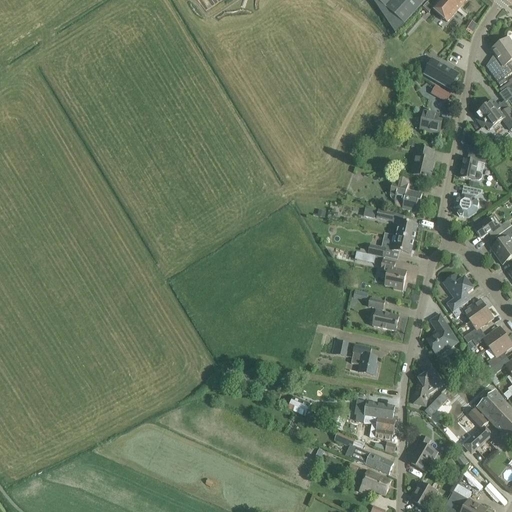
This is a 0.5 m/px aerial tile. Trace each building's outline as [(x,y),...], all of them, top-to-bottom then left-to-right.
[(376,0),(407,26),(420,10),(427,0),(376,0)] [(440,0),(439,2),(432,9),(447,23),(467,0),(440,0)] [(422,9),(428,14),(432,9),(434,7),(428,2),(422,9)] [(469,20),(466,30),(475,33),(479,23),(469,20)] [(511,45),(508,40),(492,51),(501,63),(495,67),(497,69),(491,73),(501,87),(507,82),(505,78),(511,73),(511,45)] [(460,75),(433,59),(423,76),(442,86),(451,91),(460,75)] [(436,87),(432,94),(440,99),(444,92),(436,87)] [(494,102),(474,117),(482,128),(483,128),(486,125),(489,130),(501,121),(509,131),(511,128),(511,111),(504,102),(509,109),(503,114),(494,102)] [(436,114),(426,112),(424,111),(420,131),(440,135),(442,122),(435,120),(436,114)] [(433,151),(423,149),(418,148),(412,175),(426,178),(430,179),(434,161),(431,160),(433,151)] [(470,161),(464,160),(461,178),(478,182),(481,180),(482,176),(480,173),(476,172),(478,163),(488,165),(489,159),(471,155),(470,161)] [(407,191),(409,181),(394,177),(390,195),(396,197),(395,201),(395,203),(395,205),(396,206),(397,208),(399,209),(400,209),(402,210),(407,211),(408,213),(410,212),(418,213),(422,195),(407,191)] [(482,191),(466,187),(464,195),(459,198),(459,197),(456,200),(455,204),(456,204),(455,209),(458,214),(457,214),(459,217),(463,218),(463,217),(469,219),(476,214),(477,208),(478,208),(479,204),(477,201),(476,202),(473,197),(482,191)] [(366,208),(364,217),(374,219),(376,211),(366,208)] [(319,211),(317,217),(325,219),(326,212),(319,211)] [(393,222),(394,214),(379,211),(377,219),(393,222)] [(477,227),(473,229),(479,237),(480,236),(483,239),(489,235),(493,240),(504,232),(500,226),(501,225),(494,215),(482,223),(482,224),(477,227)] [(479,218),(474,222),(477,227),(482,224),(482,223),(479,218)] [(397,237),(414,241),(417,226),(397,221),(395,228),(398,229),(397,237)] [(497,257),(511,246),(511,226),(500,235),(504,239),(490,249),(497,257)] [(414,241),(397,237),(385,234),(382,249),(371,246),(369,251),(361,249),(360,253),(368,255),(384,258),(386,250),(401,253),(411,255),(414,241)] [(511,259),(511,246),(497,257),(503,266),(511,259)] [(358,252),(357,260),(366,263),(368,255),(360,253),(358,252)] [(394,289),(393,290),(403,292),(407,272),(394,269),(396,264),(383,261),(381,271),(388,272),(385,287),(394,289)] [(453,313),(463,306),(468,302),(465,297),(473,290),(465,279),(461,282),(456,275),(444,284),(452,296),(454,294),(457,298),(448,305),(453,313)] [(389,315),(381,313),(382,311),(383,311),(385,303),(371,300),(369,308),(377,310),(373,327),(386,330),(396,332),(399,317),(389,315)] [(470,322),(487,310),(480,300),(466,310),(463,306),(453,313),(452,313),(457,319),(464,314),(470,322)] [(468,344),(483,333),(480,329),(494,319),(487,310),(470,322),(476,330),(464,339),(468,344)] [(437,357),(459,343),(440,315),(430,322),(437,333),(438,332),(440,334),(435,337),(434,336),(426,341),(437,357)] [(486,337),(483,333),(468,344),(472,341),(476,346),(476,347),(484,341),(490,349),(507,337),(500,327),(486,337)] [(511,347),(511,344),(507,337),(490,349),(495,357),(488,363),(492,369),(502,361),(499,357),(511,347)] [(471,350),(476,346),(472,341),(468,344),(467,345),(471,350)] [(346,358),(349,345),(335,342),(332,355),(346,358)] [(372,350),(362,347),(355,346),(351,364),(360,366),(358,373),(366,375),(376,377),(378,366),(376,366),(377,358),(367,356),(368,349),(372,350)] [(505,359),(502,361),(492,369),(496,374),(506,367),(511,375),(511,374),(511,360),(508,363),(505,359)] [(443,385),(433,369),(427,361),(420,366),(426,375),(422,377),(422,378),(420,378),(419,379),(419,381),(420,382),(421,383),(417,386),(415,399),(420,406),(427,401),(428,395),(443,385)] [(511,396),(511,394),(509,391),(503,395),(507,400),(511,396)] [(477,407),(490,421),(507,405),(494,392),(477,407)] [(440,409),(449,399),(443,394),(434,403),(440,409)] [(310,405),(293,397),(288,410),(304,417),(310,405)] [(364,423),(372,425),(378,426),(379,422),(385,423),(386,420),(392,421),(393,421),(395,407),(357,401),(355,415),(365,417),(364,423)] [(511,437),(511,411),(507,405),(490,421),(501,433),(497,437),(505,445),(511,437)] [(326,424),(335,428),(340,417),(331,413),(326,424)] [(378,426),(372,425),(370,438),(376,439),(376,440),(392,442),(393,434),(395,435),(396,430),(394,429),(395,421),(393,421),(392,421),(386,420),(385,423),(379,422),(378,426)] [(444,433),(452,441),(460,433),(451,425),(444,433)] [(484,427),(464,445),(472,454),(492,436),(484,427)] [(394,464),(362,451),(365,444),(338,432),(335,441),(350,448),(346,457),(389,475),(394,464)] [(427,448),(431,442),(422,437),(412,454),(420,459),(415,467),(426,473),(438,454),(427,448)] [(356,474),(359,467),(352,464),(349,470),(356,474)] [(479,497),(493,482),(474,464),(460,479),(479,497)] [(392,481),(382,477),(368,472),(359,492),(368,495),(370,491),(385,497),(392,481)] [(215,483),(208,479),(206,485),(212,488),(215,483)] [(437,493),(429,488),(420,483),(412,497),(417,500),(415,504),(424,509),(427,511),(437,493)] [(458,485),(455,493),(470,499),(473,492),(458,485)] [(485,511),(486,510),(469,501),(465,507),(462,511),(485,511)]
